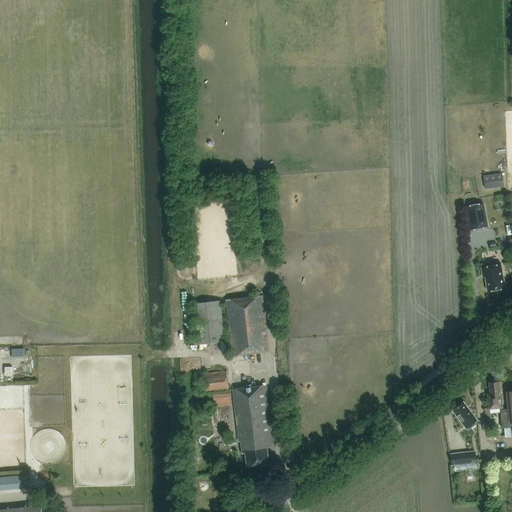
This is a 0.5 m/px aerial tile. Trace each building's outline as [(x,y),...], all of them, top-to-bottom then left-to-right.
[(484,187),(503,186),(502,173),(483,174),(484,187)] [(481,204),(467,207),(471,229),(485,227),(481,204)] [(501,264),(481,267),(483,277),(485,276),(488,291),(505,288),(501,264)] [(225,300),(232,356),(269,352),(262,296),(225,300)] [(193,304),(198,344),(225,341),(220,300),(193,304)] [(12,358),(24,357),(23,348),(12,349),(12,358)] [(203,392),(229,389),(227,370),(201,373),(203,392)] [(503,408),(501,392),(500,381),(489,382),(490,393),(488,393),(490,409),(503,408)] [(274,447),(266,385),(233,389),(239,442),(241,441),(243,453),(246,453),(247,466),(269,464),(267,447),(274,447)] [(502,427),(504,426),(511,426),(511,422),(511,390),(507,391),(509,409),(501,410),(502,427)] [(230,393),(212,395),(214,407),(231,405),(230,393)] [(473,414),(464,402),(452,410),(464,426),(467,424),(471,429),(477,424),(477,420),(472,414),(473,414)] [(236,435),(227,436),(228,446),(237,445),(236,435)] [(475,451),(451,454),(452,465),(477,462),(475,451)]
